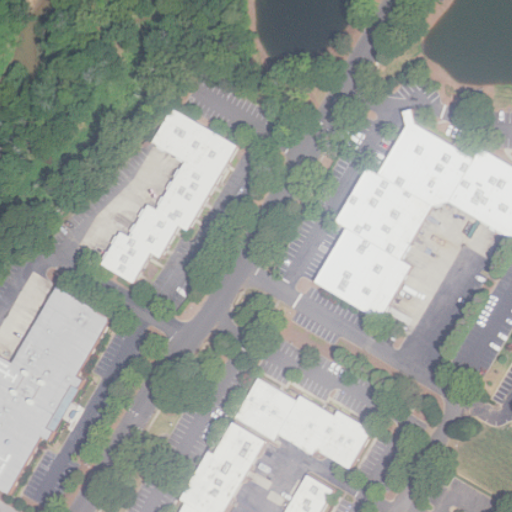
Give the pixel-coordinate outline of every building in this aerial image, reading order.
[(153,142),(173,107),(235,146),(186,232),(178,225),(160,258),(150,252),(133,283),(101,264),(121,232),(130,237),(150,204),(158,210),(186,163),(153,142)] [(314,279),(348,227),(339,220),(370,168),(380,173),(411,119),(476,158),(483,148),(511,165),(511,233),(440,196),(401,258),(411,266),(379,318),(314,279)] [(0,487),(10,493),(111,318),(58,288),(12,366),(0,359),(0,487)] [(371,429),(338,410),(334,415),(300,395),(297,400),(258,376),(233,418),(275,443),(281,435),(312,454),(316,447),(348,467),(371,429)] [(223,511),(265,442),(233,423),(179,511),(223,511)] [(283,511),(319,511),(333,489),(306,473),(283,511)]
